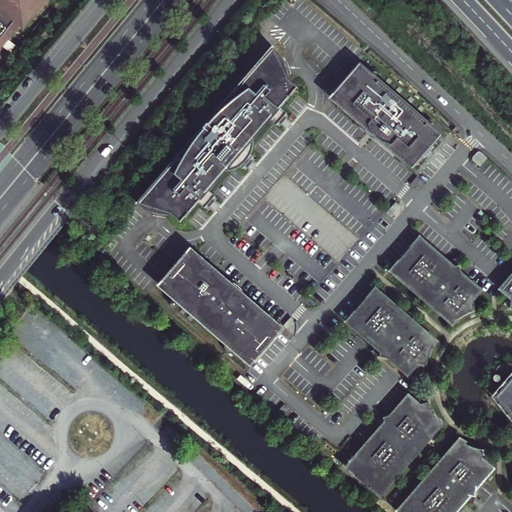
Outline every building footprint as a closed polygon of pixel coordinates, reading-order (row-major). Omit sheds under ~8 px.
[(0,0),(0,51),(0,52),(0,51),(0,43),(21,18),(25,21),(40,0),(0,0)] [(278,49),(274,44),(273,44),(254,66),(255,67),(252,71),(250,70),(210,117),(211,119),(202,128),(201,127),(198,131),(161,175),(162,176),(158,180),(157,179),(137,202),(137,203),(141,206),(145,208),(149,210),(154,212),(159,213),(166,213),(169,213),(171,211),(181,220),(185,215),(186,216),(198,201),(204,206),(208,202),(210,204),(214,200),(212,198),(215,194),(209,188),(226,169),(229,169),(233,168),(236,167),(239,165),(242,167),(246,163),(248,165),(251,160),(249,159),(253,154),(250,152),(252,149),(253,146),(253,141),(253,138),(269,118),(275,124),(279,120),(281,121),(285,117),(283,115),(286,111),(280,105),(293,91),(292,90),(296,85),(286,76),(288,75),(288,73),(287,66),(285,61),(283,57),(281,53),(278,49)] [(356,66),(333,92),(335,94),(332,97),(363,124),(367,124),(370,126),(369,127),(372,128),(373,127),(377,131),(375,132),(378,134),(378,133),(382,140),(381,140),(412,167),(415,163),(417,165),(439,139),(437,137),(440,134),(360,65),(358,68),(356,66)] [(363,124),(381,140),(382,140),(378,133),(378,134),(375,132),(377,131),(373,127),(372,128),(369,127),(370,126),(367,124),(363,124)] [(476,154),(472,159),(471,162),(478,168),(486,160),(479,153),(478,153),(476,154)] [(425,183),(418,177),(411,185),(414,186),(418,187),(422,186),(425,183)] [(392,271),(452,323),(457,319),(465,314),(475,310),(471,300),(480,290),(463,276),(459,265),(452,267),(420,239),(412,248),(410,247),(399,260),(400,261),(392,271)] [(227,284),(227,282),(191,250),(188,254),(186,252),(161,280),(163,281),(160,285),(249,363),(252,359),(254,361),(279,333),(277,332),(280,328),(244,297),(239,296),(236,295),(233,293),(230,290),(229,288),(227,284)] [(511,276),(501,289),(511,298),(510,307),(511,307),(511,276)] [(391,359),(408,374),(416,364),(427,366),(428,359),(431,352),(433,346),(436,342),(376,290),(367,299),(366,298),(355,311),(356,312),(348,322),(380,350),(379,357),(391,359)] [(284,326),(293,334),(294,333),(295,329),(294,324),(293,320),(291,317),(284,326)] [(511,376),(495,397),(511,417),(511,376)] [(370,486),(380,494),(441,423),(438,420),(438,419),(435,416),(431,408),(428,401),(418,405),(409,396),(394,413),(383,417),(385,423),(348,466),(357,475),(356,476),(369,487),(370,486)] [(278,413),(283,417),(291,408),(286,404),(278,413)] [(453,511),(468,495),(475,497),(477,485),(492,468),(482,460),(484,449),(479,448),(472,446),(464,442),(460,440),(398,511),(399,511),(453,511)]
